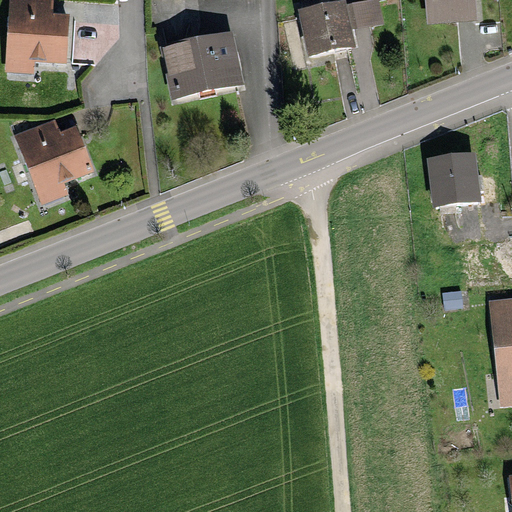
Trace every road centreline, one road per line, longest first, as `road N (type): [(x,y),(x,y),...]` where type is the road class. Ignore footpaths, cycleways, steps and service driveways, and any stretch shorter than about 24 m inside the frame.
road 1 (tertiary): [(511,78),(0,282)]
road 2 (track): [(340,511),(308,158)]
road 3 (unknown): [(264,176),(264,4)]
